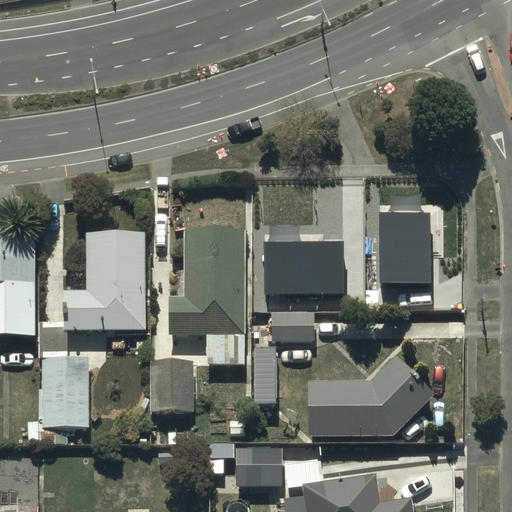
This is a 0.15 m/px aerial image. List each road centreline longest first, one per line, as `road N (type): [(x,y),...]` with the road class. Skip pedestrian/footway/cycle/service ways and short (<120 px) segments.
road 1 (primary): [(434,0),(204,98),(0,138)]
road 2 (primary): [(0,62),(101,45),(257,0)]
